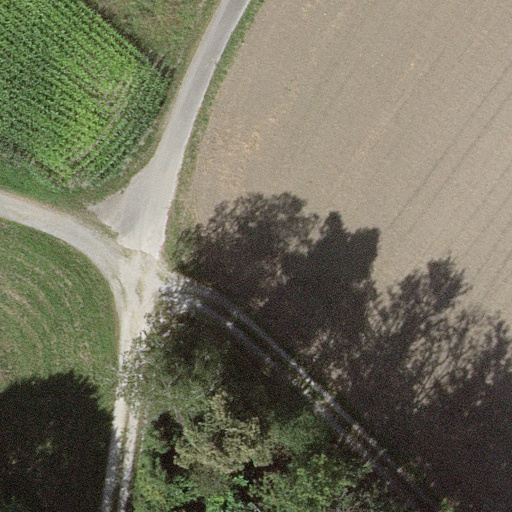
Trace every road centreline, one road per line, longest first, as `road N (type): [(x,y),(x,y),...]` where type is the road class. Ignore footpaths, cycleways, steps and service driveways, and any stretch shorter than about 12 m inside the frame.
road 1 (track): [(108,511),(137,248),(209,49),(240,0)]
road 2 (track): [(0,208),(137,248),(262,340),(425,511)]
